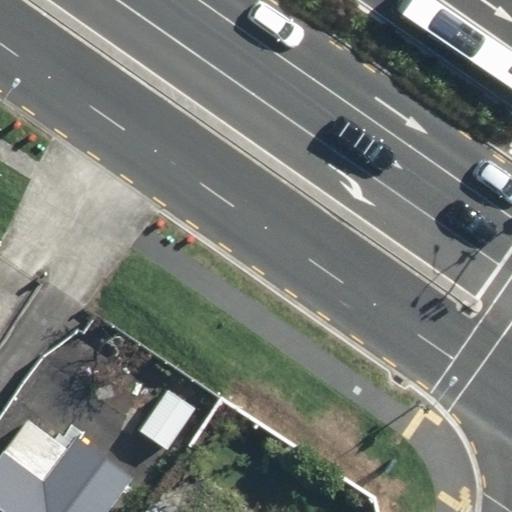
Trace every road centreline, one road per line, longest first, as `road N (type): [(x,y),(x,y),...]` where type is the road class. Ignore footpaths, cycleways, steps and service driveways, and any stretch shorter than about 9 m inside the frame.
road 1 (primary): [(511,382),(0,22)]
road 2 (primary): [(176,0),(511,222)]
